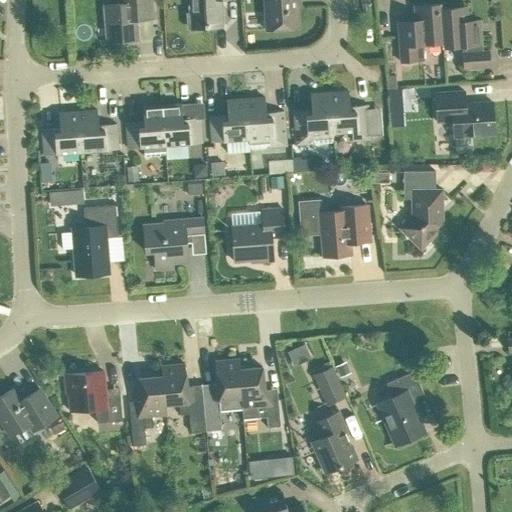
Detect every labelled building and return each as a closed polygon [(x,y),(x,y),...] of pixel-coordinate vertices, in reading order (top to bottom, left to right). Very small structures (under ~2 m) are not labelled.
[(152,19),(151,10),(150,0),(106,0),(107,5),(105,5),(107,40),(137,38),(136,20),(152,19)] [(189,0),(191,13),(188,13),(188,27),(191,29),(201,29),(200,26),(222,25),(220,0),(189,0)] [(263,0),(266,29),(299,27),(296,0),(263,0)] [(422,43),(442,42),(443,42),(441,8),(441,3),(414,5),(415,20),(397,21),(400,61),(423,60),(422,43)] [(482,51),(480,20),(468,21),(467,6),(441,8),(443,42),(442,42),(443,47),(462,45),(464,68),(490,66),(489,50),(482,51)] [(414,114),(417,89),(402,87),(399,113),(414,114)] [(329,92),(332,132),(352,131),(352,140),(370,139),(368,104),(350,106),(349,90),(329,92)] [(454,137),(455,153),(471,152),(470,135),(495,134),(492,102),(466,104),(465,91),(435,93),(437,121),(452,120),(453,137),(454,137)] [(296,145),(314,143),(314,141),(317,141),(318,143),(333,142),(332,133),(329,92),(310,93),(311,109),(293,110),(296,145)] [(270,146),(286,145),(284,110),(266,112),(265,97),(246,98),(249,139),(249,148),(266,147),(266,145),(270,145),(270,146)] [(210,116),(212,142),(249,139),(246,98),(226,100),(228,115),(210,116)] [(162,104),(165,145),(202,142),(200,117),(182,118),(181,103),(162,104)] [(166,154),(165,145),(162,104),(143,106),(144,121),(126,123),(128,148),(143,147),(144,156),(166,154)] [(78,111),(81,151),(118,149),(116,123),(98,125),(97,109),(78,111)] [(42,129),(44,154),(81,151),(78,111),(59,112),(60,127),(42,129)] [(138,183),(136,164),(126,164),(127,183),(138,183)] [(442,189),(435,189),(435,170),(403,171),(403,199),(413,199),(414,220),(403,231),(417,244),(425,244),(439,230),(439,223),(438,221),(438,209),(442,205),(442,189)] [(389,174),(372,174),(372,185),(389,185),(389,174)] [(71,189),(72,203),(84,202),(83,188),(71,189)] [(370,242),(367,205),(367,203),(338,206),(338,211),(320,212),(320,200),(299,202),(302,234),(321,232),(323,256),(351,253),(350,243),(370,242)] [(62,249),(74,247),(76,275),(109,273),(106,237),(118,236),(115,205),(83,207),(85,227),(72,228),(72,231),(61,232),(62,249)] [(261,209),(262,223),(231,226),(234,261),(259,259),(259,261),(274,260),(272,236),(284,235),(282,208),(261,209)] [(204,232),(203,218),(163,221),(163,223),(143,225),(145,251),(154,250),(155,269),(173,267),(173,262),(188,261),(186,233),(204,232)] [(218,393),(202,394),(206,431),(221,429),(220,410),(229,410),(228,398),(241,397),(242,397),(239,369),(240,368),(239,358),(215,361),(218,393)] [(350,373),(345,360),(334,364),(340,377),(350,373)] [(162,365),(166,414),(166,403),(179,402),(180,414),(189,413),(191,432),(206,431),(202,394),(188,396),(185,363),(162,365)] [(130,411),(133,445),(146,444),(144,427),(153,426),(152,415),(166,414),(162,365),(161,365),(162,376),(139,377),(142,410),(130,411)] [(262,366),(240,368),(239,369),(242,397),(241,397),(242,407),(256,405),(257,417),(266,416),(267,427),(280,426),(278,398),(265,399),(262,366)] [(314,374),(327,404),(345,396),(332,366),(314,374)] [(96,409),(97,422),(122,420),(120,395),(106,396),(104,371),(64,374),(66,393),(68,393),(70,411),(96,409)] [(377,403),(394,442),(423,429),(412,402),(425,396),(414,371),(386,383),(392,397),(377,403)] [(30,424),(34,430),(56,417),(38,389),(21,400),(13,388),(0,395),(0,416),(12,435),(30,424)] [(345,432),(347,432),(338,412),(317,421),(323,437),(312,442),(325,472),(356,458),(345,432)] [(268,457),(270,475),(287,473),(285,455),(268,457)] [(55,485),(70,510),(102,491),(87,466),(55,485)] [(0,500),(9,495),(0,480),(0,500)] [(199,485),(203,498),(211,496),(207,483),(199,485)] [(250,501),(253,511),(304,511),(302,504),(287,508),(281,491),(250,501)] [(43,511),(37,501),(17,511),(43,511)]
